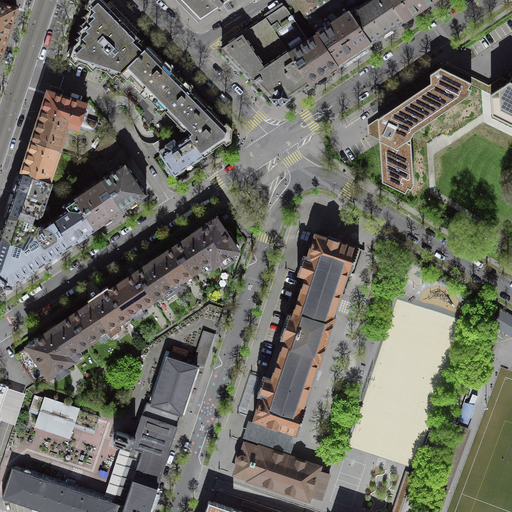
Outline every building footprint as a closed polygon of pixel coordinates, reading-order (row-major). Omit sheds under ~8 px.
[(119,75),(148,47),(147,46),(145,48),(138,41),(140,39),(138,40),(135,37),(136,36),(101,0),(88,0),(87,4),(86,8),(87,8),(89,10),(83,17),(86,19),(80,25),(83,27),(78,32),(80,34),(76,39),(78,41),(74,45),(70,55),(69,59),(106,71),(119,75)] [(182,0),(200,19),(218,7),(219,7),(221,5),(224,4),(223,3),(228,0),(182,0)] [(293,0),(317,34),(325,29),(342,18),(350,12),(343,2),(344,0),(293,0)] [(369,0),(358,7),(350,12),(371,43),(372,42),(372,41),(376,39),(377,39),(383,35),(387,32),(392,29),(392,28),(396,25),(397,26),(404,21),(390,0),(369,0)] [(390,0),(404,21),(423,8),(435,0),(390,0)] [(0,3),(0,46),(3,47),(16,10),(16,11),(17,8),(15,8),(14,8),(0,3)] [(266,17),(310,84),(311,83),(313,82),(312,81),(318,78),(321,76),(323,74),(326,72),(328,72),(330,71),(330,70),(332,68),(333,69),(338,66),(317,34),(307,41),(284,5),(266,17)] [(325,29),(317,34),(338,66),(352,56),(353,56),(355,55),(357,54),(356,53),(371,43),(350,12),(342,18),(325,29)] [(304,88),(310,84),(266,17),(265,18),(266,18),(265,18),(265,19),(265,20),(267,23),(260,28),(257,25),(256,25),(248,31),(247,31),(248,31),(248,32),(246,34),(244,35),(242,33),(222,47),(252,78),(255,81),(259,85),(271,97),(278,105),(289,98),(288,98),(296,93),(304,88)] [(147,96),(152,102),(177,77),(175,74),(171,71),(171,66),(166,60),(163,62),(148,47),(119,75),(120,75),(125,70),(149,95),(147,96)] [(471,84),(491,94),(509,81),(502,77),(488,87),(444,65),(440,67),(456,75),(471,83),(471,84)] [(379,140),(382,182),(405,193),(409,185),(413,185),(412,156),(411,143),(411,139),(414,132),(418,129),(429,122),(462,100),(466,97),(463,94),(467,88),(468,89),(471,84),(471,83),(456,75),(440,67),(430,74),(431,83),(368,125),(368,134),(379,140)] [(511,75),(509,81),(491,94),(492,115),(511,124),(511,75)] [(183,82),(177,77),(152,102),(157,107),(159,105),(177,124),(184,130),(207,107),(199,98),(191,91),(191,86),(185,80),(183,82)] [(48,92),(43,109),(69,118),(67,124),(68,124),(93,132),(96,122),(80,117),(84,104),(66,98),(48,92)] [(224,124),(207,107),(184,130),(189,135),(203,156),(206,153),(230,138),(230,135),(232,135),(232,128),(226,122),(224,124)] [(69,118),(43,109),(39,119),(38,119),(37,119),(35,125),(33,130),(34,131),(35,131),(32,141),(59,150),(68,124),(67,124),(69,118)] [(108,135),(91,156),(97,161),(103,154),(110,159),(119,147),(116,143),(114,140),(108,135)] [(172,141),(168,135),(162,139),(154,144),(157,147),(159,151),(165,147),(164,147),(167,145),(166,145),(172,141)] [(175,175),(203,156),(189,135),(176,144),(174,140),(172,141),(166,145),(167,145),(164,147),(165,147),(166,148),(167,150),(161,154),(175,175)] [(59,150),(32,141),(29,151),(27,151),(26,151),(25,156),(23,162),(23,163),(25,163),(22,173),(51,183),(52,182),(49,181),(59,150)] [(100,179),(121,210),(124,208),(147,193),(125,162),(100,179)] [(118,212),(121,210),(100,179),(97,181),(90,170),(72,182),(67,188),(74,198),(94,228),(95,227),(104,221),(118,212)] [(16,189),(15,193),(45,203),(51,183),(22,173),(16,189)] [(45,203),(15,193),(10,209),(8,213),(35,222),(35,221),(37,217),(39,217),(40,217),(45,203)] [(73,242),(94,228),(74,198),(64,205),(67,209),(52,219),(69,245),(73,242)] [(39,223),(35,222),(8,213),(7,218),(0,238),(25,246),(27,243),(35,235),(39,223)] [(193,234),(214,264),(220,260),(224,266),(234,259),(230,253),(237,249),(230,240),(231,239),(232,238),(232,237),(232,236),(232,235),(232,234),(232,233),(231,232),(230,231),(230,230),(229,230),(228,229),(227,229),(226,229),(225,229),(224,230),(216,219),(214,220),(214,218),(212,218),(207,222),(207,223),(207,224),(200,229),(193,234)] [(35,221),(35,222),(39,223),(35,235),(27,243),(41,264),(66,247),(69,245),(52,219),(44,224),(39,223),(35,221)] [(260,390),(251,418),(297,433),(306,406),(303,405),(317,363),(319,363),(336,312),(334,312),(349,267),(352,267),(360,244),(337,236),(338,235),(327,232),(326,233),(314,229),(306,252),(304,252),(297,272),(301,273),(288,311),(286,310),(282,323),(278,336),(280,336),(267,374),(264,373),(258,390),(260,390)] [(174,247),(191,273),(201,266),(204,271),(214,264),(193,234),(184,240),(174,247)] [(11,284),(41,264),(27,243),(25,246),(0,238),(0,279),(5,283),(5,286),(11,286),(11,284)] [(155,260),(175,290),(184,284),(181,279),(191,273),(174,247),(164,253),(155,260)] [(135,273),(152,298),(162,292),(166,296),(175,290),(155,260),(145,266),(135,273)] [(110,290),(127,315),(132,312),(135,317),(145,311),(142,306),(152,298),(135,273),(123,281),(110,290)] [(90,302),(111,333),(120,327),(117,322),(127,315),(110,290),(100,296),(90,302)] [(71,316),(88,341),(98,335),(101,339),(111,333),(90,302),(81,309),(71,316)] [(511,315),(503,310),(494,324),(511,335),(511,315)] [(52,328),(72,359),(81,353),(78,348),(88,341),(71,316),(61,322),(52,328)] [(66,363),(72,359),(52,328),(44,333),(37,338),(36,337),(35,337),(29,341),(28,342),(29,343),(28,344),(28,345),(15,354),(35,383),(48,375),(55,371),(58,376),(69,369),(66,363)] [(213,335),(204,333),(194,365),(197,366),(202,368),(213,335)] [(181,415),(197,366),(194,365),(167,356),(151,403),(147,402),(143,414),(176,425),(178,420),(180,414),(181,415)] [(261,375),(253,372),(247,392),(240,412),(247,414),(261,375)] [(0,382),(0,418),(15,423),(26,391),(0,382)] [(35,395),(29,411),(38,414),(35,426),(52,432),(71,438),(74,426),(94,433),(99,416),(35,395)] [(465,401),(459,420),(469,423),(474,404),(465,401)] [(178,426),(176,425),(143,414),(142,414),(134,436),(117,431),(114,442),(122,445),(131,448),(128,456),(134,458),(119,503),(105,498),(105,497),(104,497),(45,478),(45,477),(44,477),(43,478),(30,474),(31,473),(31,472),(31,471),(30,471),(30,470),(29,469),(28,469),(28,468),(27,468),(26,468),(26,469),(25,469),(24,469),(24,470),(23,471),(12,468),(7,484),(3,496),(2,497),(6,498),(34,508),(33,509),(34,510),(35,509),(44,511),(149,511),(157,488),(178,426)] [(242,436),(291,452),(297,434),(248,418),(245,427),(242,436)] [(465,426),(457,423),(424,511),(440,511),(472,429),(465,426)] [(236,464),(232,474),(233,474),(230,483),(247,489),(250,479),(312,500),(310,505),(321,508),(324,499),(323,499),(332,472),(322,469),(323,465),(262,444),(261,445),(244,439),(240,450),(238,451),(236,453),(235,456),(234,459),(235,462),(236,464)] [(131,448),(122,445),(104,497),(105,497),(105,498),(119,503),(134,458),(128,456),(131,448)] [(243,511),(209,501),(205,511),(243,511)]
